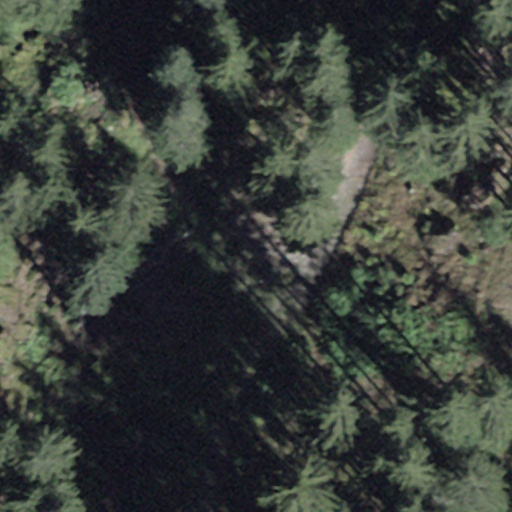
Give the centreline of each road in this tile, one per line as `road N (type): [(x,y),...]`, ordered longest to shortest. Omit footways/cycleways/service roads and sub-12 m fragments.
road 1 (track): [(273,348),(139,119),(101,0)]
road 2 (track): [(273,348),(360,179),(432,0)]
road 3 (track): [(212,511),(273,348)]
